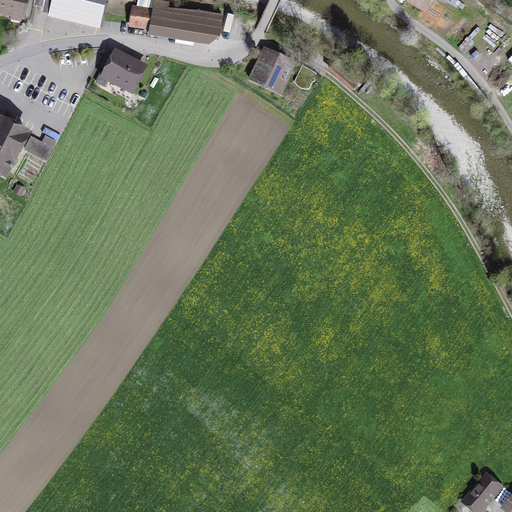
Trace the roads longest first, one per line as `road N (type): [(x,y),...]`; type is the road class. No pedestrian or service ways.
road 1 (track): [(511,318),(415,159),(324,71),(258,34)]
road 2 (residential): [(275,0),(245,49),(223,57),(109,40),(57,44),(0,62)]
road 3 (track): [(511,129),(466,63),(386,0)]
